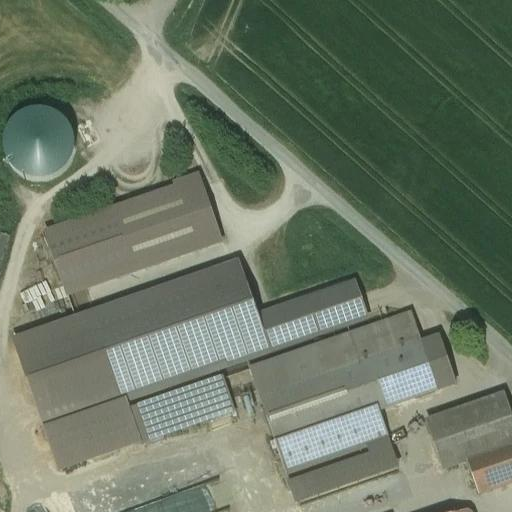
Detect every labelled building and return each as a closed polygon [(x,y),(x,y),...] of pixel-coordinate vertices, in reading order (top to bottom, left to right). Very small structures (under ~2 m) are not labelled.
[(92,169),(71,108),(14,127),(35,188),(92,169)] [(199,182),(46,236),(69,299),(222,245),(199,182)] [(240,268),(94,318),(126,407),(368,322),(355,284),(257,318),(240,268)] [(411,316),(251,371),(288,476),(367,448),(388,441),(378,412),(456,385),(440,339),(422,345),(411,316)] [(126,407),(94,318),(16,346),(60,472),(139,444),(126,407)] [(224,381),(130,414),(141,445),(235,412),(224,381)] [(511,420),(504,397),(427,424),(444,472),(467,464),(511,448),(511,420)] [(370,456),(290,484),(298,506),(312,502),(398,472),(388,441),(367,448),(370,456)] [(511,448),(467,464),(479,498),(511,486),(511,448)]
